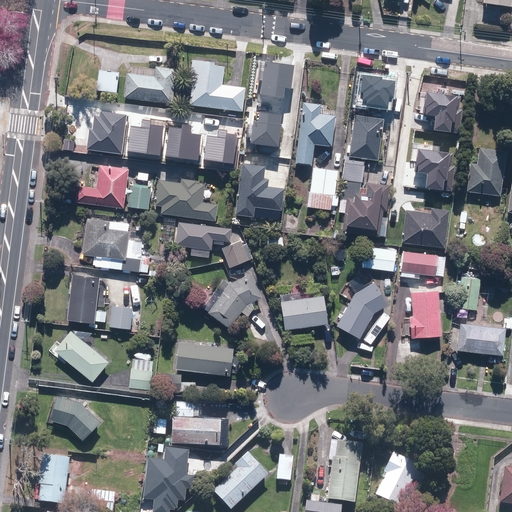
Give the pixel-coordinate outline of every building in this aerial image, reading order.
[(175,54),(157,52),(156,64),(174,66),(175,54)] [(217,65),(217,61),(195,59),(191,104),(243,109),(245,87),(223,85),(225,66),(217,65)] [(294,65),(265,61),(261,95),(284,98),(285,88),(291,89),(294,65)] [(133,72),(128,72),(126,99),(174,103),(177,68),(133,64),(133,72)] [(119,90),(121,71),(98,69),(97,89),(119,90)] [(393,96),(395,81),(382,79),(382,77),(362,74),(360,93),(363,94),(362,100),(367,101),(366,103),(387,107),(389,96),(393,96)] [(435,122),(434,131),(459,134),(462,110),(459,110),(461,97),(427,92),(425,106),(424,106),(423,115),(436,117),(435,122)] [(323,104),(304,101),(297,162),(313,164),(316,144),(333,146),(337,114),(322,112),(323,104)] [(122,154),(127,115),(101,111),(100,116),(94,116),(93,129),(89,128),(87,149),(122,154)] [(250,143),(279,147),(282,125),(280,125),(282,115),(260,112),(258,121),(253,121),(250,143)] [(385,118),(356,113),(350,156),(379,160),(385,118)] [(160,155),(163,126),(151,125),(152,120),(142,119),(141,127),(131,126),(128,151),(160,155)] [(182,129),(170,127),(166,156),(198,160),(201,135),(191,134),(192,125),(183,124),(182,129)] [(236,137),(237,134),(227,133),(228,130),(219,129),(218,137),(207,136),(204,160),(217,161),(217,166),(235,168),(239,137),(236,137)] [(73,151),(75,140),(65,139),(63,149),(73,151)] [(507,150),(480,146),(478,162),(472,161),(468,191),(501,196),(507,150)] [(427,181),(426,188),(451,191),(455,166),(452,166),(453,153),(417,148),(414,172),(428,173),(427,181)] [(266,165),(243,162),(236,213),(254,216),(256,206),(283,209),(286,187),(276,186),(268,185),(269,178),(264,177),(266,165)] [(79,185),(77,201),(124,206),(129,167),(100,164),(97,187),(79,185)] [(335,169),(313,167),(308,207),(336,210),(340,170),(335,169)] [(162,205),(161,212),(217,220),(219,204),(203,202),(206,183),(197,182),(198,179),(182,177),(182,181),(159,178),(156,204),(162,205)] [(351,200),(347,231),(383,236),(391,184),(369,180),(367,191),(357,190),(356,200),(351,200)] [(152,187),(131,185),(129,207),(149,209),(152,187)] [(402,243),(445,248),(450,211),(431,208),(431,213),(406,210),(402,243)] [(302,211),(287,209),(285,228),(299,230),(302,211)] [(131,223),(88,217),(83,253),(126,260),(131,223)] [(233,227),(179,221),(176,244),(212,249),(214,238),(231,240),(233,227)] [(282,236),(268,237),(269,246),(283,245),(282,236)] [(222,248),(230,267),(248,260),(253,258),(245,239),(222,248)] [(396,248),(365,244),(362,266),(385,269),(393,270),(396,248)] [(439,254),(405,250),(402,272),(409,273),(436,276),(439,254)] [(231,326),(248,303),(263,296),(252,272),(232,281),(231,281),(209,310),(231,326)] [(102,276),(74,273),(69,319),(97,321),(102,276)] [(482,278),(462,275),(457,307),(462,308),(478,310),(482,278)] [(354,294),(352,297),(338,324),(361,336),(375,310),(389,302),(375,281),(357,292),(354,294)] [(411,314),(412,336),(442,334),(438,288),(412,291),(414,314),(411,314)] [(325,294),(281,300),(284,328),(328,323),(325,294)] [(135,307),(112,305),(110,326),(132,328),(135,307)] [(506,326),(461,321),(458,349),(503,354),(506,326)] [(110,360),(72,329),(56,349),(93,380),(110,360)] [(235,347),(180,340),(177,368),(232,374),(235,347)] [(132,369),(131,369),(130,380),(129,387),(151,390),(153,372),(152,372),(153,361),(133,359),(132,369)] [(182,373),(161,372),(160,390),(182,391),(182,373)] [(49,421),(68,427),(82,440),(99,423),(81,405),(57,397),(49,421)] [(199,402),(177,401),(177,416),(199,416),(199,409),(199,402)] [(228,419),(173,417),(172,445),(227,448),(228,419)] [(364,443),(333,440),(326,498),(357,502),(364,443)] [(164,458),(148,456),(143,498),(154,500),(152,511),(169,511),(170,509),(175,510),(175,507),(177,508),(178,499),(185,500),(186,488),(192,489),(194,476),(186,475),(188,464),(189,449),(165,446),(164,458)] [(416,462),(393,451),(373,492),(401,506),(421,465),(416,462)] [(214,490),(232,509),(269,474),(249,452),(236,464),(239,467),(214,490)] [(72,458),(43,454),(39,485),(42,485),(40,501),(66,504),(72,458)] [(277,479),(291,481),(294,455),(286,454),(280,454),(277,479)] [(511,467),(506,467),(501,502),(511,503),(511,467)] [(115,511),(117,492),(93,490),(91,511),(107,511),(115,511)] [(341,511),(342,504),(307,500),(305,511),(341,511)]
